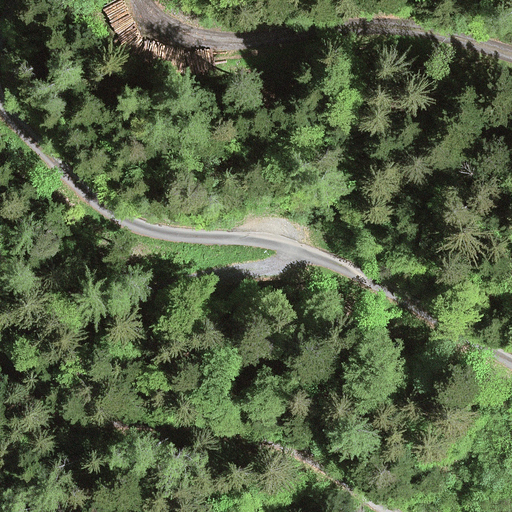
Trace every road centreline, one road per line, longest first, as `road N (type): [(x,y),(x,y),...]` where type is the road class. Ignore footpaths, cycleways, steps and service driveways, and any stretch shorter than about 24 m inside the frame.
road 1 (unclassified): [(511,363),(288,242),(165,234),(124,221),(100,207),(0,105)]
road 2 (track): [(0,342),(54,400),(76,412),(262,436),(388,511)]
road 3 (unclassified): [(511,57),(389,26),(211,46),(168,34),(139,0)]
road 4 (track): [(302,248),(285,264),(112,299),(56,282),(0,251)]
